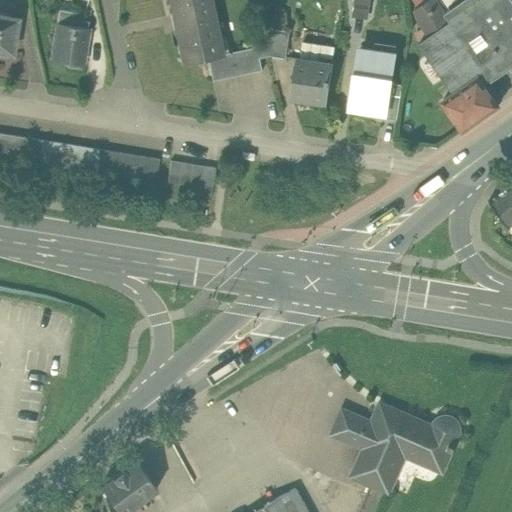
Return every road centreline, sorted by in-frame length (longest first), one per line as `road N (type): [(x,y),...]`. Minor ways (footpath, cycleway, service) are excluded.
road 1 (unclassified): [(469,167),(416,168),(131,123)]
road 2 (secondary): [(314,283),(80,248)]
road 3 (secondary): [(149,408),(314,283)]
road 4 (secondary): [(511,314),(314,283)]
road 5 (secondary): [(80,248),(127,278),(159,319),(149,408)]
road 6 (secondary): [(469,167),(314,283)]
road 7 (secondary): [(11,511),(149,408)]
road 8 (secondary): [(511,293),(485,279),(466,253),(460,226),(469,167)]
road 9 (unclassified): [(131,123),(0,101)]
road 10 (residential): [(131,123),(110,0)]
